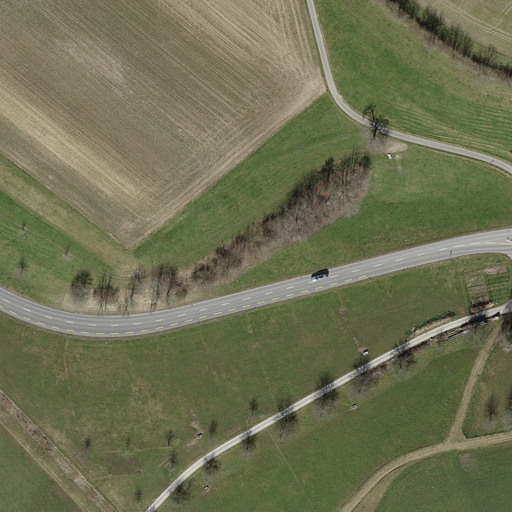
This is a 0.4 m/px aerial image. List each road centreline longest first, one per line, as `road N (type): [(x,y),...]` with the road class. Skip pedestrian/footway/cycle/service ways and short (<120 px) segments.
road 1 (tertiary): [(511,240),(143,322),(67,321),(0,296)]
road 2 (track): [(151,511),(209,456),(270,421),(415,341),(511,307)]
road 3 (track): [(511,171),(401,137),(344,107),(328,86),(309,0)]
road 4 (track): [(344,511),(387,469),(419,454),(511,437)]
road 5 (track): [(451,449),(480,361),(511,313)]
